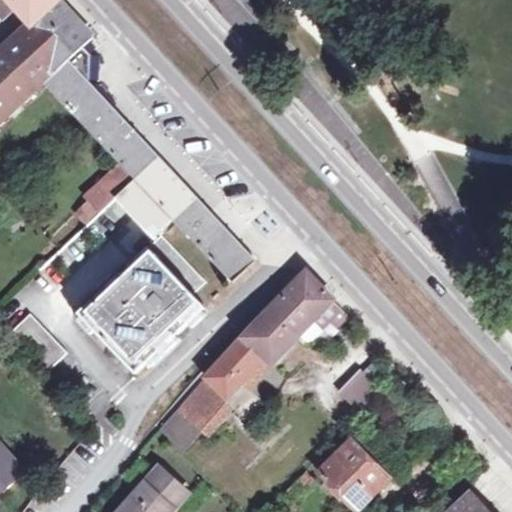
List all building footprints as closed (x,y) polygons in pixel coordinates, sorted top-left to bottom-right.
[(92,39),(56,0),(0,0),(0,12),(2,15),(12,6),(29,25),(20,33),(22,34),(5,50),(3,48),(0,50),(0,120),(51,72),(55,74),(64,65),(81,49),(92,39)] [(172,220),(233,283),(252,265),(83,86),(87,82),(88,57),(81,49),(64,65),(55,74),(43,84),(121,165),(134,179),(172,220)] [(134,179),(121,165),(87,196),(91,200),(76,213),(87,224),(116,196),(134,179)] [(172,220),(134,179),(116,196),(154,235),(172,220)] [(48,240),(59,251),(81,229),(71,218),(48,240)] [(194,296),(206,285),(160,236),(129,265),(133,269),(125,277),(121,273),(79,313),(136,373),(206,308),(194,296)] [(133,269),(129,265),(121,273),(125,277),(133,269)] [(240,385),(248,392),(269,368),(297,340),(313,324),(334,302),(307,273),(270,310),(200,387),(163,430),(185,450),(202,430),(224,404),(240,385)] [(334,302),(313,324),(320,330),(331,320),(338,328),(349,318),(334,302)] [(67,352),(31,314),(12,332),(48,371),(67,352)] [(320,330),(313,324),(297,340),(303,345),(304,345),(320,330)] [(359,413),(368,405),(382,393),(362,373),(340,395),(359,413)] [(209,437),(248,392),(240,385),(224,404),(202,430),(209,437)] [(328,481),(324,485),(341,501),(345,497),(359,510),(398,470),(360,433),(320,473),(328,481)] [(0,493),(25,472),(0,443),(0,493)] [(65,463),(81,478),(98,460),(82,445),(65,463)] [(170,511),(186,495),(160,472),(123,511),(170,511)] [(295,500),(315,479),(309,473),(288,493),(295,500)] [(486,511),(473,496),(455,511),(486,511)]
